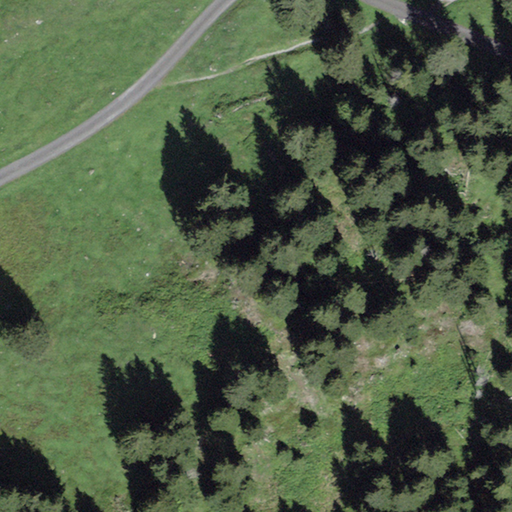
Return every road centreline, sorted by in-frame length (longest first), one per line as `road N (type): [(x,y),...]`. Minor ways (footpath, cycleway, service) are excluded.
road 1 (unclassified): [(225,0),(126,100),(0,177)]
road 2 (unclassified): [(511,57),(378,0)]
